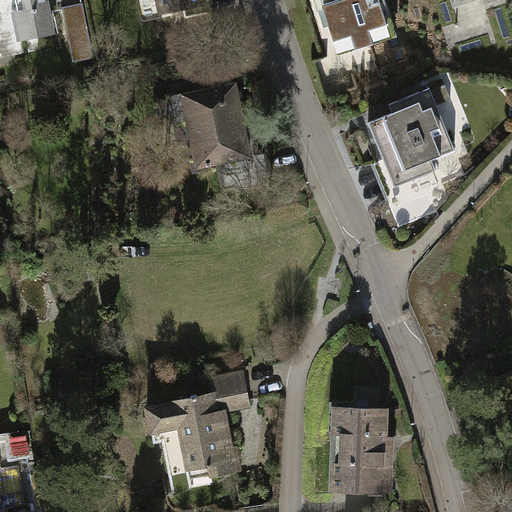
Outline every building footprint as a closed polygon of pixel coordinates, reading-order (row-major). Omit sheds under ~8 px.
[(56,0),(0,0),(0,1),(6,0),(11,0),(20,40),(63,30),(56,0)] [(153,0),(158,20),(214,6),(212,0),(153,0)] [(391,0),(317,0),(331,49),(400,29),(391,0)] [(252,76),(171,87),(175,120),(194,118),(200,164),(263,156),(252,76)] [(390,115),(364,124),(385,189),(438,171),(433,156),(446,152),(459,148),(446,110),(455,107),(448,85),(439,89),(434,90),(388,106),(389,112),(390,115)] [(511,377),(499,383),(511,415),(511,377)] [(257,386),(151,398),(155,430),(179,427),(183,465),(209,462),(211,477),(235,474),(228,424),(261,420),(257,386)] [(387,400),(334,396),(327,482),(380,486),(387,400)]
